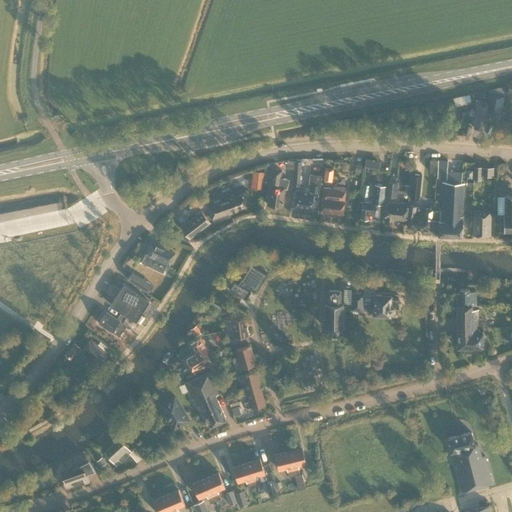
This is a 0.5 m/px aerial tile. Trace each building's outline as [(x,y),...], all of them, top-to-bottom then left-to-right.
[(470,110),(469,113),(471,115),(473,115),(471,122),(475,123),(474,127),(483,129),(484,125),(488,126),(490,112),(501,114),(505,94),(490,91),(487,102),(476,100),(474,110),(472,109),(470,110)] [(458,102),(474,100),(473,93),(457,95),(458,102)] [(438,165),(437,178),(447,178),(447,170),(448,165),(438,165)] [(482,176),(493,176),(494,167),(474,166),(474,179),(481,179),(482,176)] [(285,187),(288,187),(289,178),(281,177),(282,170),(272,168),(267,204),(283,206),(285,187)] [(421,173),(413,173),(411,197),(419,197),(421,173)] [(319,185),(320,175),(312,174),(311,184),(319,185)] [(386,195),(396,196),(398,182),(388,181),(386,195)] [(462,235),(462,224),(464,183),(445,181),(444,210),(445,210),(444,219),(439,218),(439,221),(434,220),(433,234),(462,235)] [(318,199),(319,185),(311,184),(311,191),(296,190),(294,207),(312,210),(314,199),(318,199)] [(369,218),(369,216),(378,217),(380,203),(383,204),(385,186),(375,184),(372,202),(362,201),(360,216),(369,218)] [(345,200),(346,188),(334,186),(334,189),(324,187),(321,211),(343,214),(345,200)] [(205,215),(201,209),(180,226),(181,227),(185,232),(190,238),(210,222),(208,219),(212,217),(214,222),(231,216),(230,213),(238,210),(237,209),(246,205),(242,194),(233,197),(232,193),(207,202),(211,213),(205,215)] [(503,215),(504,231),(511,230),(511,194),(505,195),(505,215),(503,215)] [(401,203),(387,201),(385,216),(385,217),(385,222),(393,223),(393,217),(406,219),(407,204),(406,204),(406,202),(401,202),(401,203)] [(429,218),(431,219),(432,209),(425,208),(424,212),(416,211),(417,205),(408,204),(407,215),(409,216),(407,226),(428,229),(429,218)] [(491,236),(491,216),(491,210),(474,210),(473,235),(491,236)] [(151,239),(144,254),(145,254),(166,265),(167,265),(168,263),(170,263),(175,252),(164,247),(165,246),(151,239)] [(145,254),(141,262),(163,272),(166,265),(145,254)] [(132,271),(127,279),(140,287),(148,292),(153,284),(145,279),(132,271)] [(224,291),(218,298),(233,310),(239,302),(238,302),(241,297),(246,301),(257,286),(242,275),(228,294),(224,291)] [(120,313),(126,317),(135,323),(148,303),(123,286),(110,306),(120,313)] [(329,327),(329,330),(339,330),(339,326),(343,326),(343,302),(340,302),(340,289),(328,289),(328,295),(325,295),(325,327),(329,327)] [(457,305),(472,304),(469,304),(469,301),(476,301),(475,291),(469,291),(469,289),(460,289),(460,292),(457,292),(457,305)] [(363,307),(363,294),(363,292),(352,292),(351,309),(363,309),(363,307)] [(392,307),(398,308),(399,298),(391,298),(391,294),(374,294),(374,295),(363,294),(363,307),(370,308),(370,313),(375,314),(375,313),(392,314),(392,307)] [(472,304),(457,305),(458,347),(483,347),(483,327),(483,318),(478,318),(478,309),(472,309),(472,304)] [(120,313),(117,318),(107,311),(99,322),(112,331),(120,336),(127,325),(123,322),(126,317),(120,313)] [(231,315),(230,315),(225,316),(226,324),(231,323),(233,337),(249,335),(246,317),(241,317),(231,319),(231,315)] [(195,336),(202,331),(197,324),(190,329),(195,336)] [(186,359),(195,374),(212,363),(205,352),(209,350),(201,337),(190,344),(196,353),(186,359)] [(97,359),(100,362),(106,355),(103,352),(105,350),(91,339),(82,350),(95,361),(97,359)] [(64,353),(71,359),(80,347),(74,342),(64,353)] [(233,360),(253,354),(250,344),(236,349),(238,356),(232,357),(233,360)] [(253,354),(233,360),(233,362),(239,360),(241,368),(256,363),(253,354)] [(220,392),(211,370),(184,382),(192,398),(193,398),(197,405),(199,405),(202,413),(204,412),(209,425),(226,418),(215,394),(220,392)] [(247,391),(260,387),(256,370),(242,374),(246,387),(241,388),(243,395),(248,394),(247,391)] [(247,391),(248,394),(249,400),(245,402),(246,408),(251,407),(252,408),(265,404),(260,387),(247,391)] [(159,405),(174,428),(189,419),(175,395),(159,405)] [(231,406),(241,403),(239,396),(229,399),(231,406)] [(457,462),(456,463),(455,463),(462,491),(492,483),(485,455),(481,456),(478,443),(475,444),(471,431),(447,438),(451,451),(454,450),(457,462)] [(131,451),(120,437),(105,451),(116,465),(121,461),(129,454),(129,453),(131,451)] [(289,450),(295,475),(300,473),(298,464),(306,462),(302,447),(289,450)] [(289,476),(295,475),(289,450),(275,454),(279,469),(286,467),(289,476)] [(101,466),(106,462),(102,456),(97,460),(101,466)] [(247,462),(254,486),(260,484),(257,475),(265,473),(260,458),(247,462)] [(74,472),(62,476),(66,488),(90,480),(88,474),(96,471),(89,459),(72,466),(74,472)] [(248,488),(254,486),(247,462),(233,466),(238,481),(246,479),(248,488)] [(206,477),(215,500),(221,498),(217,489),(225,486),(219,472),(206,477)] [(302,474),(295,475),(298,490),(306,488),(302,474)] [(210,503),(215,500),(206,477),(192,483),(199,497),(206,494),(210,503)] [(267,483),(270,496),(277,495),(274,481),(267,483)] [(165,494),(172,511),(179,511),(177,506),(185,503),(178,489),(165,494)] [(232,490),(225,493),(229,504),(237,501),(232,490)] [(235,493),(240,507),(248,504),(243,491),(235,493)] [(166,511),(172,511),(165,494),(152,500),(157,511),(164,511),(166,511)] [(209,511),(204,500),(193,504),(196,511),(209,511)]
